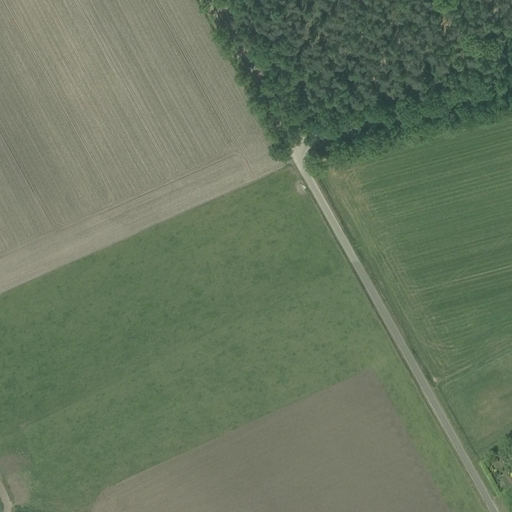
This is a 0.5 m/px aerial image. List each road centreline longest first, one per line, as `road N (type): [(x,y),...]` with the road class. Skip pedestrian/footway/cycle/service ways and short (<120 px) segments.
road 1 (unclassified): [(290,142),(494,511)]
road 2 (unclassified): [(290,142),(511,84)]
road 3 (track): [(212,0),(290,142)]
